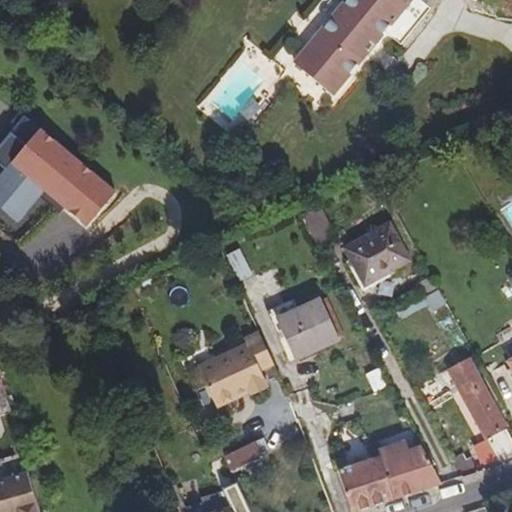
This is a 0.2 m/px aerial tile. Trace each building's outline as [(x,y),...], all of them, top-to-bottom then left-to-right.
[(350,0),(297,66),(335,97),(413,0),(350,0)] [(117,194),(41,132),(27,150),(8,135),(0,145),(0,218),(16,231),(44,196),(87,231),(117,194)] [(365,286),(410,262),(389,224),(345,249),(365,286)] [(253,276),(239,249),(227,256),(241,282),(253,276)] [(340,341),(320,299),(276,319),(295,361),(340,341)] [(259,371),(272,365),(257,333),(244,340),(246,345),(199,367),(205,378),(202,379),(216,409),(249,393),(250,396),(267,388),(259,371)] [(508,428),(470,359),(461,365),(465,371),(451,378),(485,440),(488,439),(506,429),(508,428)] [(465,371),(461,365),(448,372),(451,378),(465,371)] [(202,379),(205,378),(199,367),(197,369),(202,379)] [(367,373),(373,392),(388,387),(381,368),(367,373)] [(511,440),(506,429),(488,439),(494,451),(502,465),(511,462),(511,440)] [(395,500),(442,485),(421,445),(407,451),(403,441),(377,451),(379,458),(395,500)] [(226,456),(234,472),(263,458),(256,442),(226,456)] [(494,451),(478,457),(484,471),(499,466),(502,465),(494,451)] [(478,473),(472,458),(467,461),(463,454),(452,460),(461,476),(463,476),(463,478),(468,476),(478,473)] [(379,458),(338,471),(352,511),(359,511),(395,500),(379,458)] [(40,511),(30,472),(0,480),(0,511),(40,511)]
